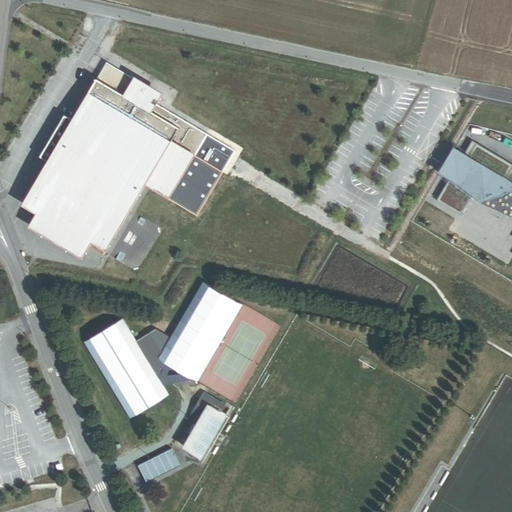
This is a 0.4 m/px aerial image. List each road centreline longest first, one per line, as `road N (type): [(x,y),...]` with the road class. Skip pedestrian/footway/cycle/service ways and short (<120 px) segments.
road 1 (unclassified): [(511,97),(67,0)]
road 2 (tertiary): [(3,238),(115,511)]
